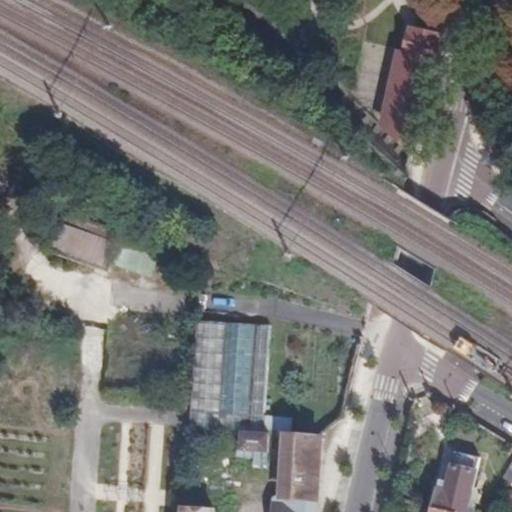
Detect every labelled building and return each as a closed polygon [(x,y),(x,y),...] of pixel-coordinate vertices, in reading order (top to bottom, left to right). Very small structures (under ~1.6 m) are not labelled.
[(349,72),(357,33),(334,28),(325,66),(349,72)] [(411,155),(437,39),(411,32),(387,133),(411,155)] [(511,157),(504,138),(493,142),(499,161),(511,157)] [(115,244),(50,222),(40,252),(105,274),(115,244)] [(114,266),(153,276),(159,251),(121,241),(114,266)] [(268,434),(288,436),(290,419),(262,417),(271,325),(198,319),(189,427),(240,431),(240,451),(267,453),(268,434)] [(315,501),(319,437),(288,436),(285,500),(315,501)] [(438,490),(434,509),(447,511),(466,511),(479,455),(456,450),(446,491),(438,490)] [(511,511),(511,492),(502,504),(509,511),(511,511)] [(314,511),(315,501),(285,500),(273,499),(272,511),(314,511)]
